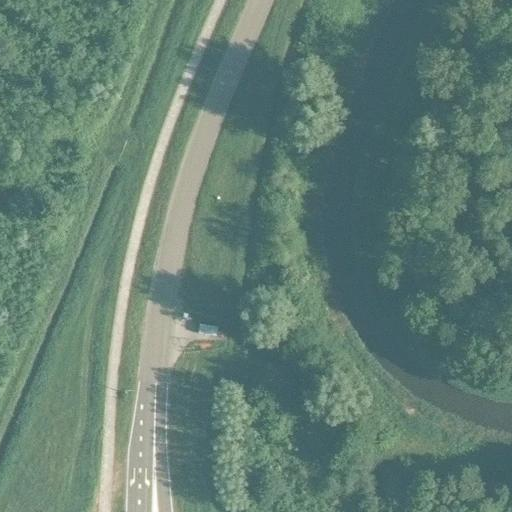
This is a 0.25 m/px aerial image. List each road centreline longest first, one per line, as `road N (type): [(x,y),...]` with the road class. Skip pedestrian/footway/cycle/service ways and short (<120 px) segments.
road 1 (tertiary): [(181,220),(159,336),(157,511)]
road 2 (tertiary): [(181,220),(195,164),(266,0)]
